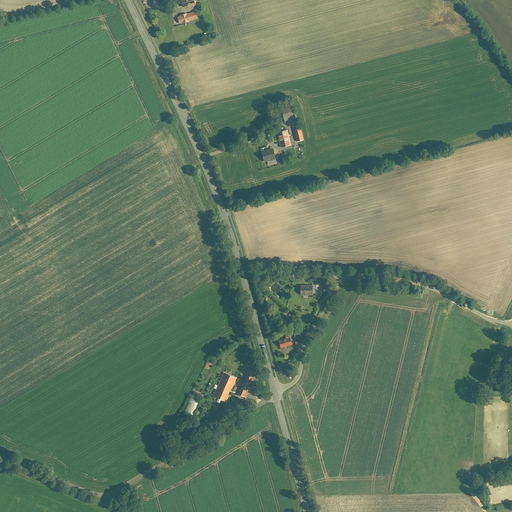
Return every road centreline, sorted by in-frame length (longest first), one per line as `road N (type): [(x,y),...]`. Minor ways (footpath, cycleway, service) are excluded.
road 1 (tertiary): [(275,394),(221,208),(129,0)]
road 2 (residential): [(275,394),(296,380),(304,343),(343,276),(417,283),(511,324)]
road 3 (residential): [(275,394),(107,495),(0,453)]
road 4 (tertiary): [(306,511),(275,394)]
